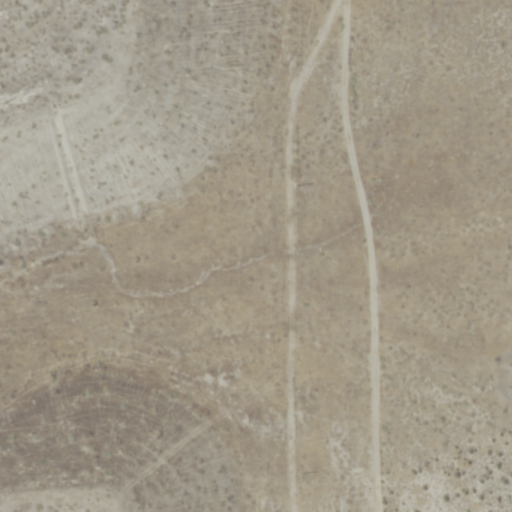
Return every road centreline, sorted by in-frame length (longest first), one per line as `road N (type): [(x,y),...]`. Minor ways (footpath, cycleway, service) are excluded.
road 1 (track): [(413,511),(365,55),(416,0)]
road 2 (residential): [(191,0),(131,23),(48,18),(14,0)]
